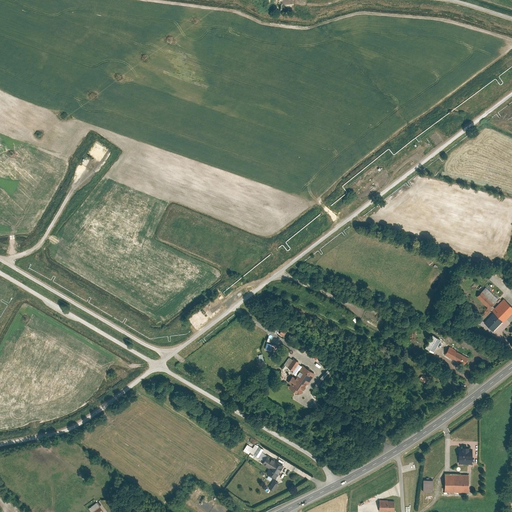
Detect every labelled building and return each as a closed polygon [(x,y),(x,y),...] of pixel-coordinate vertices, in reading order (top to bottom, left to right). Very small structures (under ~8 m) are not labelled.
[(485,287),(476,296),(488,308),(498,299),(485,287)] [(511,305),(505,299),(483,321),(492,329),(501,320),(503,322),(511,313),(511,305)] [(440,339),(432,334),(424,348),(432,352),(440,339)] [(265,343),(264,350),(276,352),(277,345),(265,343)] [(449,347),(445,355),(463,365),(467,357),(449,347)] [(287,357),(284,365),(288,366),(287,369),(293,371),(297,361),(287,357)] [(287,384),(289,386),(287,388),(297,395),(302,394),(315,375),(303,366),(295,378),(292,376),(287,384)] [(429,381),(422,376),(419,380),(423,383),(424,382),(427,384),(429,381)] [(247,444),(243,450),(249,454),(253,448),(247,444)] [(263,449),(255,444),(250,453),(258,458),(263,449)] [(459,449),(459,464),(472,464),(471,449),(468,449),(468,448),(463,448),(463,449),(459,449)] [(267,455),(262,464),(269,468),(266,473),(275,478),(283,465),(267,455)] [(445,475),(444,493),(469,493),(468,475),(445,475)] [(273,480),(268,488),(273,491),(278,483),(273,480)] [(423,481),(423,493),(433,493),(433,481),(423,481)] [(380,500),(379,511),(392,511),(394,511),(394,501),(389,501),(389,500),(380,500)] [(89,509),(90,511),(103,511),(97,503),(89,509)]
